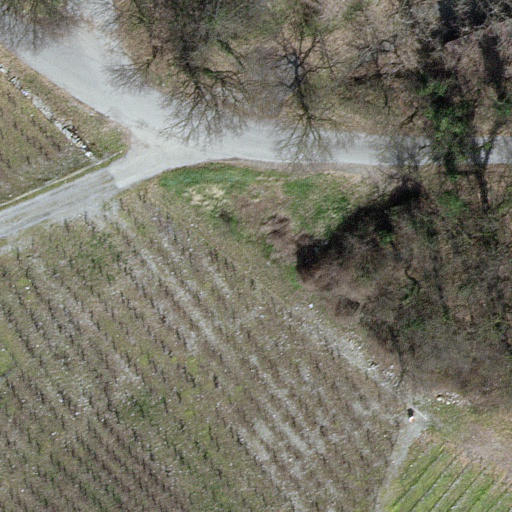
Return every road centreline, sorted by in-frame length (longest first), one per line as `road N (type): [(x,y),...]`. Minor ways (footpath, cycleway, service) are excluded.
road 1 (track): [(511,149),(310,144),(213,132),(113,90),(0,14)]
road 2 (track): [(0,226),(494,0)]
